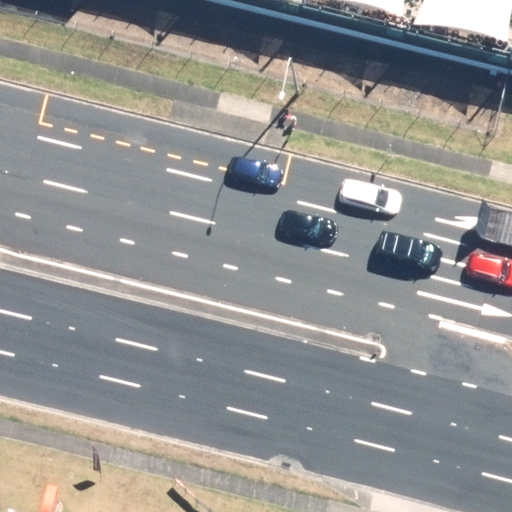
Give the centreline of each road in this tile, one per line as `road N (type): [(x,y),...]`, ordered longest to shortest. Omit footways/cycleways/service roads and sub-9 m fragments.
road 1 (primary): [(511,467),(0,332)]
road 2 (primary): [(114,176),(220,277),(452,341),(496,364),(511,384)]
road 3 (primary): [(114,176),(511,277)]
